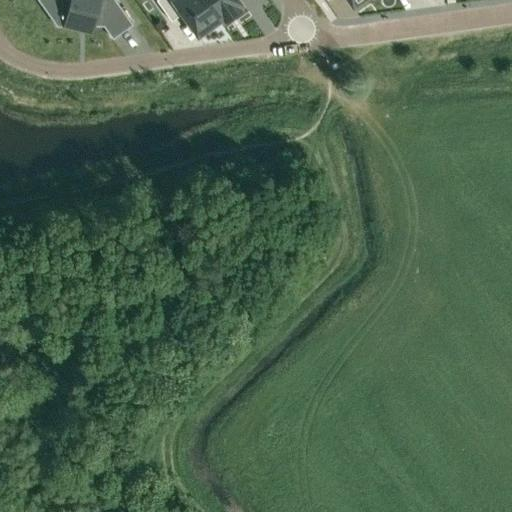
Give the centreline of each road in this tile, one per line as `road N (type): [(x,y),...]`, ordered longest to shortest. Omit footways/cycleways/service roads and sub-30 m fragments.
road 1 (residential): [(314,38),(81,71),(34,66),(0,48)]
road 2 (residential): [(511,14),(314,38)]
